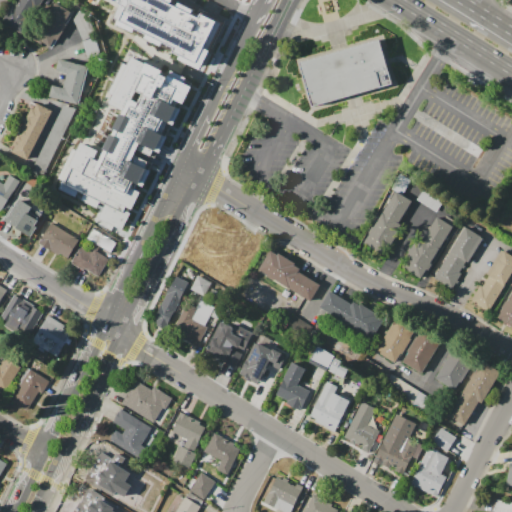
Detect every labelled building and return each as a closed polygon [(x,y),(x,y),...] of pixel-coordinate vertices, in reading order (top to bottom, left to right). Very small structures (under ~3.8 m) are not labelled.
[(38,0),(18,35),(1,25),(15,0),(38,0)] [(202,59),(223,17),(190,0),(123,0),(128,3),(121,16),(202,59)] [(71,14),(51,48),(36,39),(56,5),(71,14)] [(311,106),(299,62),(338,51),(381,40),(387,60),(387,63),(393,84),(353,95),(311,106)] [(100,217),(122,228),(194,83),(129,51),(61,188),(104,210),(100,217)] [(48,99),(51,85),(64,88),(66,76),(54,73),(57,60),(87,67),(79,105),(48,99)] [(52,111),(26,160),(9,150),(35,101),(52,111)] [(62,104),(75,111),(46,168),(34,161),(62,104)] [(468,125),(482,133),(475,145),(483,150),(469,172),(447,158),(468,125)] [(20,180),(0,211),(0,180),(4,183),(10,174),(20,180)] [(413,200),(399,222),(401,224),(383,254),(362,242),(395,189),(413,200)] [(44,216),(31,236),(4,219),(18,199),(44,216)] [(453,227),(420,279),(400,266),(419,234),(423,237),(435,216),(453,227)] [(80,239),(68,258),(60,253),(59,255),(40,243),(41,241),(40,240),(52,221),(80,239)] [(479,236),(457,272),(460,274),(450,290),(432,279),(464,227),(479,236)] [(94,243),(87,238),(93,228),(117,243),(111,253),(94,243)] [(71,262),(81,246),(89,251),(94,243),(111,253),(112,254),(98,277),(85,268),(84,270),(71,262)] [(511,257),(511,270),(486,312),(471,302),(488,275),(486,274),(501,250),(511,257)] [(309,301),(259,270),(270,252),(277,256),(278,253),(300,267),(299,270),(320,283),(309,301)] [(154,319),(176,276),(189,282),(165,329),(156,325),(157,323),(155,322),(156,320),(154,319)] [(209,282),(197,277),(192,289),(204,294),(209,282)] [(371,338),(320,307),(330,291),(352,304),(355,299),(376,313),(373,318),(380,322),(371,338)] [(511,323),(498,315),(511,292),(511,323)] [(41,311),(27,334),(5,321),(19,298),(41,311)] [(172,333),(198,346),(208,326),(205,325),(214,306),(200,299),(196,307),(187,302),(172,333)] [(395,363),(375,351),(399,312),(419,325),(395,363)] [(287,326),(306,337),(313,326),(293,314),(287,326)] [(70,333),(55,357),(31,341),(47,316),(63,326),(62,328),(70,333)] [(248,333),(231,367),(206,354),(220,328),(229,333),(233,325),(248,333)] [(422,374),(401,361),(423,326),(444,339),(422,374)] [(456,392),(436,379),(459,342),(479,355),(456,392)] [(269,364),(258,385),(240,376),(256,343),(285,357),(279,370),(269,364)] [(310,359),(327,368),(333,356),(318,345),(310,359)] [(20,366),(3,392),(0,389),(0,365),(5,357),(20,366)] [(329,370),(344,378),(350,366),(335,358),(329,370)] [(501,373),(465,430),(446,417),(481,361),(501,373)] [(309,390),(299,410),(274,397),(292,362),(305,369),(297,384),(309,390)] [(27,367),(46,377),(29,407),(11,396),(27,367)] [(154,423),(122,404),(136,380),(152,389),(154,386),(173,398),(167,408),(169,409),(160,425),(155,421),(154,423)] [(350,400),(334,431),(308,418),(327,381),(337,386),(334,392),(350,400)] [(361,400),(375,408),(366,427),(376,432),(365,454),(340,441),(361,400)] [(120,408),(155,428),(139,456),(109,439),(115,430),(122,434),(125,429),(112,422),(120,408)] [(194,451),(184,445),(187,439),(172,430),(182,412),(208,427),(194,451)] [(397,415),(415,424),(408,437),(419,443),(404,472),(375,457),(397,415)] [(432,441),(447,451),(456,437),(441,427),(432,441)] [(226,476),(215,470),(221,459),(205,450),(215,432),(242,448),(226,476)] [(196,453),(187,470),(171,461),(181,444),(196,453)] [(428,447),(449,458),(440,474),(446,477),(435,498),(409,484),(428,447)] [(215,480),(204,499),(190,491),(201,471),(215,480)] [(278,475),(302,488),(289,511),(282,511),(264,502),(278,475)] [(303,511),(313,493),(340,507),(337,511),(303,511)] [(200,505),(195,511),(171,511),(172,511),(173,511),(174,511),(184,496),(200,505)] [(511,511),(494,511),(496,500),(511,502),(511,511)]
